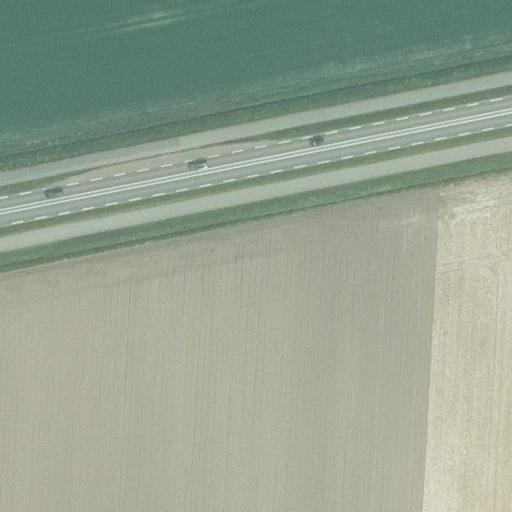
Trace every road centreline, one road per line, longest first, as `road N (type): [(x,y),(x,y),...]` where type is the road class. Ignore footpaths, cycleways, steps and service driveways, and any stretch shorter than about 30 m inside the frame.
road 1 (primary): [(0,217),(511,115)]
road 2 (unclassified): [(511,146),(0,248)]
road 3 (unclassified): [(0,183),(511,82)]
